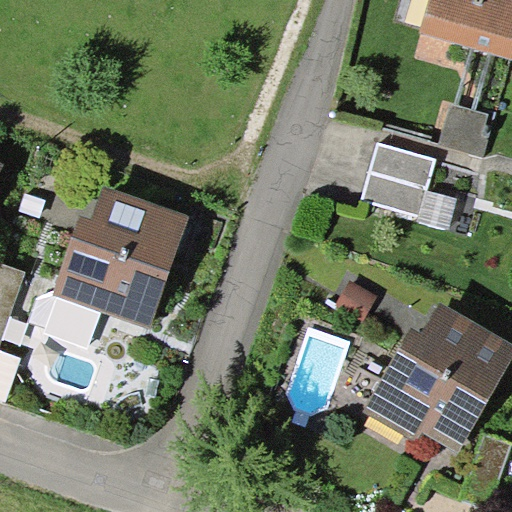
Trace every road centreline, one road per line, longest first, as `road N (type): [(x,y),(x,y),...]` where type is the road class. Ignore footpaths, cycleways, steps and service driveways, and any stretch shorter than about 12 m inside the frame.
road 1 (residential): [(330,0),(302,107),(161,504)]
road 2 (residential): [(161,504),(0,448)]
